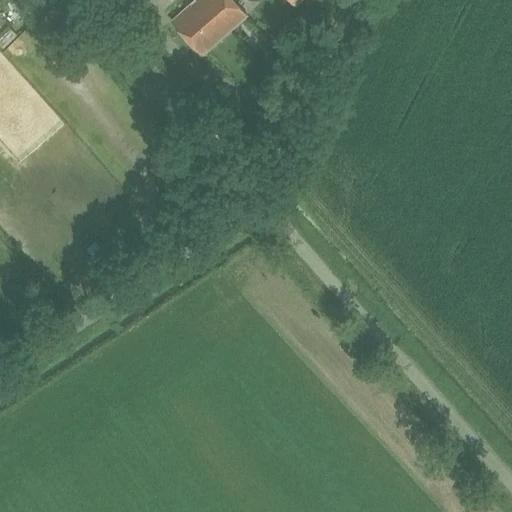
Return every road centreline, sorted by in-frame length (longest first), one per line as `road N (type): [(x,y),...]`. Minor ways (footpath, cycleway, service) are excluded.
road 1 (unclassified): [(0,381),(264,203),(511,480)]
road 2 (track): [(264,203),(368,0)]
